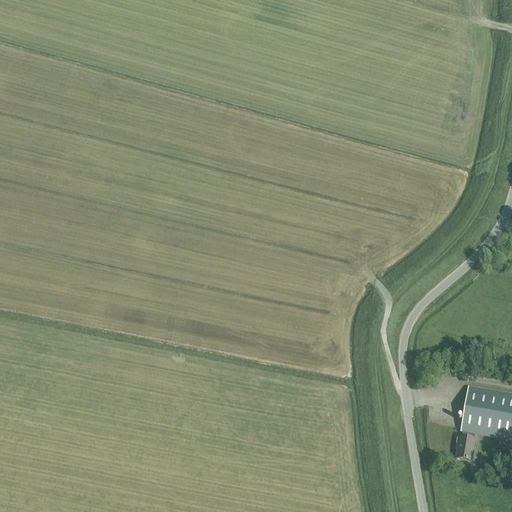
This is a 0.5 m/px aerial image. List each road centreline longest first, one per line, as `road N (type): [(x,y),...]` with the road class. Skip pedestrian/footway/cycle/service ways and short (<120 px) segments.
road 1 (unclassified): [(424,511),(404,335),(494,236),(511,198)]
road 2 (track): [(371,278),(392,301),(385,335),(397,383),(433,399)]
